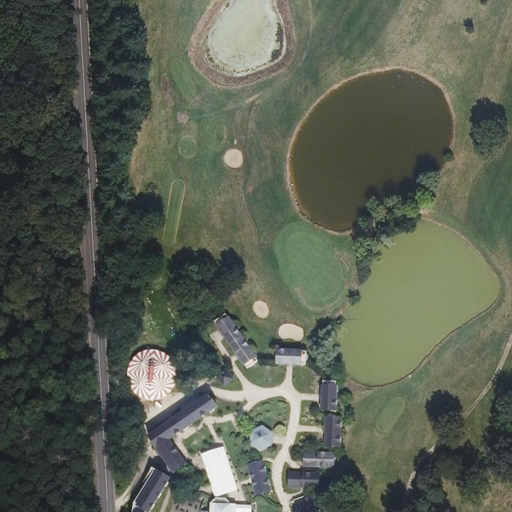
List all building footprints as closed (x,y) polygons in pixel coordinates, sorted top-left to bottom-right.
[(226,316),(224,314),(213,322),(246,369),(257,362),(256,360),(256,357),(253,353),(251,353),(247,348),(248,345),(245,341),(242,341),(239,336),(239,333),(236,329),(234,329),(230,323),(231,321),(228,317),(226,316)] [(305,352),(277,351),(276,364),(305,366),(305,363),(307,362),(307,357),(305,355),(305,352)] [(216,377),(223,386),(232,379),(225,370),(216,377)] [(336,382),(322,382),(321,411),(334,411),(334,409),(336,407),(336,402),(335,400),(335,393),(337,392),(337,387),(336,385),(336,382)] [(216,407),(208,395),(148,437),(172,472),(184,464),(183,462),(183,460),(180,455),(178,455),(168,440),(181,431),(183,431),(188,428),(188,426),(207,413),(209,413),(213,411),(214,408),(216,407)] [(340,419),(326,418),(325,447),(338,448),(339,445),(340,443),(341,438),(339,437),(339,430),(341,428),(341,423),(340,421),(340,419)] [(248,444),(259,452),(260,448),(252,443),(253,434),(261,430),(261,426),(250,431),(248,444)] [(268,444),(260,448),(259,452),(271,446),(272,433),(261,426),(261,430),(268,435),(268,444)] [(261,430),(253,434),(252,443),(260,448),(268,444),(268,435),(261,430)] [(333,455),(304,454),(303,467),(332,468),(332,466),(334,464),(334,459),(333,457),(333,455)] [(265,467),(263,466),(262,462),(246,466),(255,495),(270,490),(269,486),(271,484),(269,479),(267,478),(266,473),(267,472),(265,467)] [(158,471),(137,505),(147,511),(148,511),(170,478),(158,471)] [(305,474),(289,474),(288,487),(317,488),(317,486),(319,484),(319,479),(317,477),(318,475),(314,475),(312,473),(307,473),(305,474)] [(325,508),(329,506),(324,493),(296,503),(299,511),(312,511),(317,510),(319,511),(324,510),(325,508)] [(216,499),(210,504),(210,511),(201,511),(200,511),(251,511),(251,505),(236,504),(235,511),(230,511),(230,504),(225,499),(216,499)]
